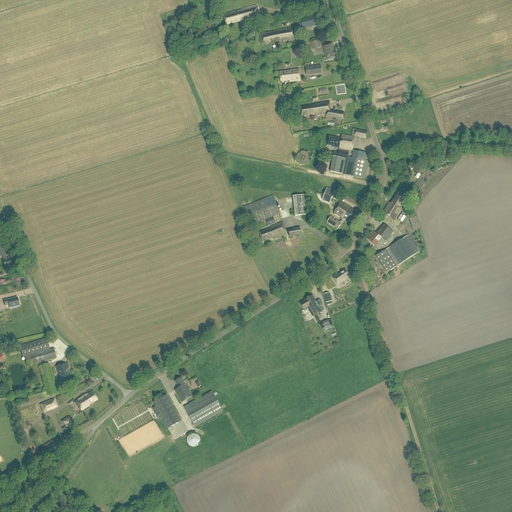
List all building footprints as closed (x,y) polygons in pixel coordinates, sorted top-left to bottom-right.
[(259,18),(256,5),(243,8),(243,9),(223,14),(225,25),(244,20),(244,22),(259,18)] [(317,26),(315,15),(300,18),(303,30),(317,26)] [(294,40),(292,28),(280,30),(280,31),(265,34),(265,33),(259,34),(261,44),(282,40),(283,42),(294,40)] [(320,46),(318,40),(310,42),(312,49),(320,46)] [(335,51),(332,43),(322,46),(325,57),(322,58),(323,62),(336,58),(334,51),(335,51)] [(321,65),(306,67),(307,76),(322,74),(321,65)] [(281,82),(289,82),(290,83),(300,82),(299,69),(290,71),(280,72),(281,82)] [(329,111),(329,102),(300,106),(301,115),(315,113),(315,115),(325,114),(325,116),(343,119),(344,113),(329,111)] [(367,132),(353,129),(351,136),(366,139),(367,132)] [(354,137),(340,134),(340,138),(328,135),(327,143),(332,144),(332,145),(352,150),(354,137)] [(349,153),(339,151),(338,157),(334,157),(331,172),(342,174),(346,159),(347,159),(349,153)] [(365,179),(368,162),(366,161),(368,154),(353,151),(352,158),(348,158),(348,160),(347,160),(344,175),(365,179)] [(304,152),(303,152),(302,152),(301,152),(300,152),(300,153),(299,153),(299,154),(298,154),(298,155),(297,155),(297,156),(297,157),(297,158),(297,159),(297,160),(298,161),(298,162),(299,162),(299,163),(300,163),(301,164),(302,164),(303,164),(304,164),(305,164),(306,164),(307,163),(308,162),(309,161),(309,160),(309,159),(309,158),(309,157),(309,156),(309,155),(308,155),(308,154),(307,153),(306,152),(305,152),(304,152)] [(335,191),(327,188),(322,200),(330,203),(335,191)] [(407,198),(399,193),(391,205),(389,204),(383,215),(394,222),(401,210),(403,212),(398,220),(403,223),(409,213),(401,208),(407,198)] [(251,226),(266,220),(273,217),(281,214),(273,195),(244,207),(251,226)] [(307,215),(305,195),(293,196),(295,216),(307,215)] [(355,211),(340,202),(333,213),(343,219),(343,218),(349,221),(355,211)] [(273,217),(266,220),(268,226),(275,223),(273,217)] [(334,219),(331,217),(327,222),(338,229),(343,222),(341,221),(340,223),(337,221),(336,221),(334,220),(334,219)] [(286,234),(282,223),(270,227),(271,228),(257,233),(261,242),(272,238),(273,240),(286,234)] [(393,236),(391,235),(394,232),(384,224),(376,234),(374,232),(367,239),(369,241),(364,247),(369,251),(374,245),(378,249),(380,247),(381,247),(388,239),(389,240),(393,236)] [(301,235),(300,228),(287,231),(288,232),(290,239),(294,239),(294,237),(301,235)] [(415,256),(404,239),(376,257),(387,273),(415,256)] [(4,249),(3,247),(1,247),(0,247),(0,256),(3,256),(4,259),(2,259),(5,268),(8,267),(8,268),(13,267),(10,257),(6,258),(4,249)] [(349,276),(345,270),(338,275),(337,274),(332,277),(337,285),(344,281),(343,280),(349,276)] [(332,301),(330,293),(324,295),(327,305),(332,303),(331,301),(332,301)] [(311,297),(300,303),(304,309),(309,306),(315,316),(322,311),(323,310),(320,299),(316,301),(314,298),(312,299),(311,297)] [(18,305),(17,298),(3,301),(4,306),(8,305),(9,308),(18,305)] [(24,357),(49,350),(46,339),(19,346),(22,357),(24,356),(24,357)] [(53,349),(49,350),(24,357),(27,366),(39,363),(40,366),(39,367),(47,395),(56,393),(48,364),(46,365),(45,361),(56,358),(53,349)] [(68,372),(66,364),(56,367),(60,380),(68,377),(67,372),(68,372)] [(185,385),(181,378),(175,381),(179,388),(174,390),(181,402),(193,395),(187,384),(185,385)] [(189,381),(193,391),(199,389),(195,378),(189,381)] [(45,397),(43,389),(27,394),(29,401),(45,397)] [(223,410),(212,391),(184,407),(195,426),(223,410)] [(97,400),(92,392),(76,402),(81,411),(89,406),(88,405),(97,400)] [(166,425),(168,429),(181,421),(167,395),(153,402),(156,407),(152,409),(157,418),(161,416),(162,418),(166,425)] [(58,407),(54,398),(39,404),(43,413),(58,407)]
